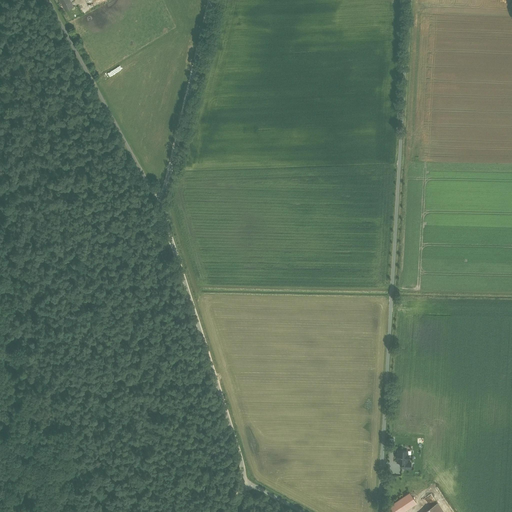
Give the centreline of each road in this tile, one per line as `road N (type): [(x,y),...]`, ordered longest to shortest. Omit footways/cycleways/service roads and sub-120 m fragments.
road 1 (unclassified): [(409,0),(381,511)]
road 2 (unclassified): [(244,486),(160,205)]
road 3 (unclassified): [(160,205),(47,0)]
road 4 (unclassified): [(160,205),(214,0)]
